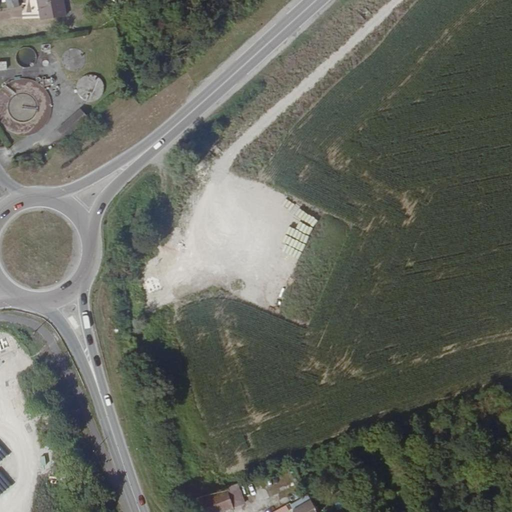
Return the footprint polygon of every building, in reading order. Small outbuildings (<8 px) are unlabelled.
[(4,0),(7,10),(19,8),(16,0),(4,0)] [(62,0),(35,0),(40,21),(65,17),(62,0)] [(64,136),(88,117),(81,108),(57,128),(64,136)] [(239,483),(225,488),(231,507),(232,507),(245,503),(239,483)] [(217,511),(231,507),(225,488),(191,500),(195,511),(217,511)] [(316,511),(308,495),(293,503),(296,508),(294,509),(295,511),(316,511)]
